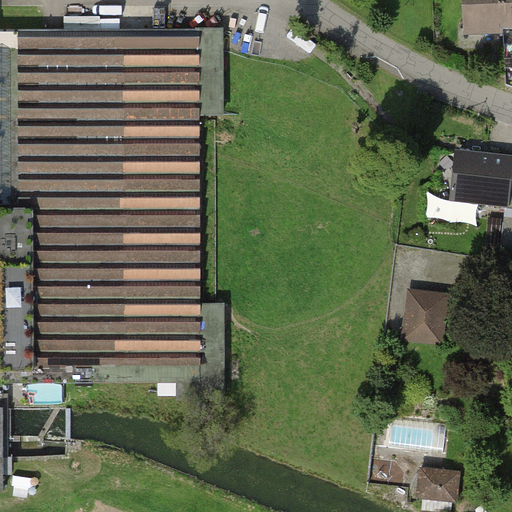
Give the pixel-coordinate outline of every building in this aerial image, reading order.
[(0,0),(0,223),(20,224),(20,384),(202,383),(201,32),(0,32),(0,0)] [(511,0),(486,0),(490,39),(511,37),(511,0)] [(511,183),(511,153),(458,148),(452,206),(509,212),(511,183)] [(449,296),(411,292),(406,348),(444,351),(449,296)] [(23,412),(0,412),(0,495),(25,494),(23,412)] [(399,485),(401,463),(376,461),(374,483),(399,485)] [(401,488),(419,489),(421,466),(403,465),(401,488)] [(460,478),(423,473),(419,499),(457,504),(460,478)]
